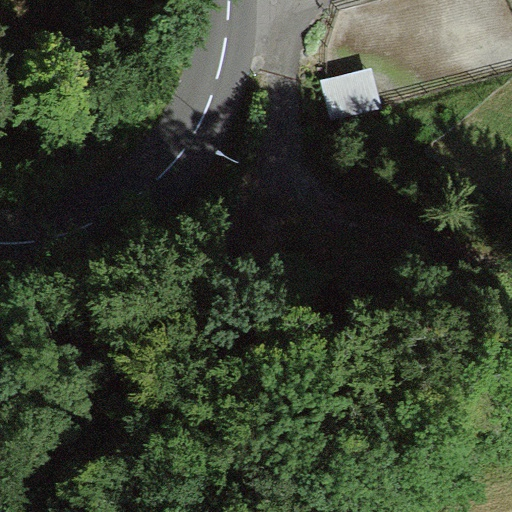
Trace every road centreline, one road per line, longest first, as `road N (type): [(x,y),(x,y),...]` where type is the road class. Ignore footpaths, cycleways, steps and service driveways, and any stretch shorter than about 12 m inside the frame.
road 1 (track): [(274,117),(151,511)]
road 2 (tertiary): [(0,242),(65,236),(147,193),(167,172),(208,102),(229,0)]
road 3 (track): [(511,280),(329,191),(290,159),(274,117)]
